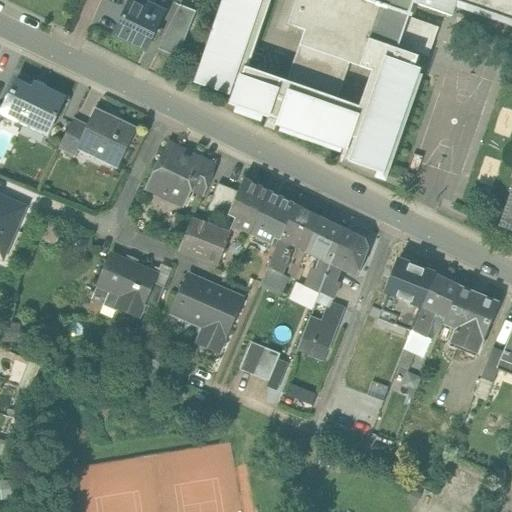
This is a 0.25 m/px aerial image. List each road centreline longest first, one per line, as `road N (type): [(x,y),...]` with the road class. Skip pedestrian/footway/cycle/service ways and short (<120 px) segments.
road 1 (residential): [(0,26),(511,269)]
road 2 (unknown): [(431,230),(357,438)]
